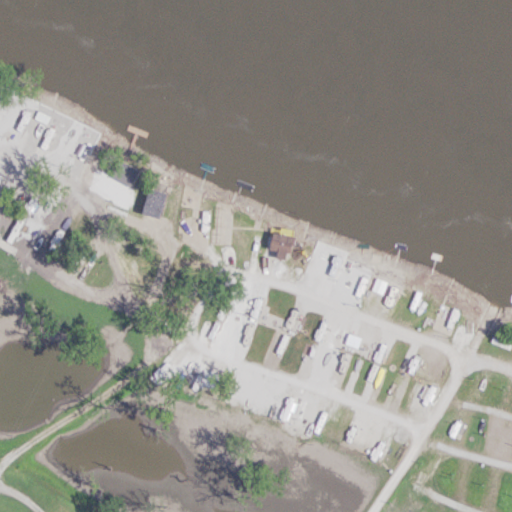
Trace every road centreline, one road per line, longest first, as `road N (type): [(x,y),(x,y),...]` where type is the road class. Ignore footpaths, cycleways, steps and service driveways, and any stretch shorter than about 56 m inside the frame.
road 1 (residential): [(0,467),(150,357),(211,289),(230,282),(274,282),(511,369)]
road 2 (residential): [(174,330),(225,360),(402,420),(429,439)]
